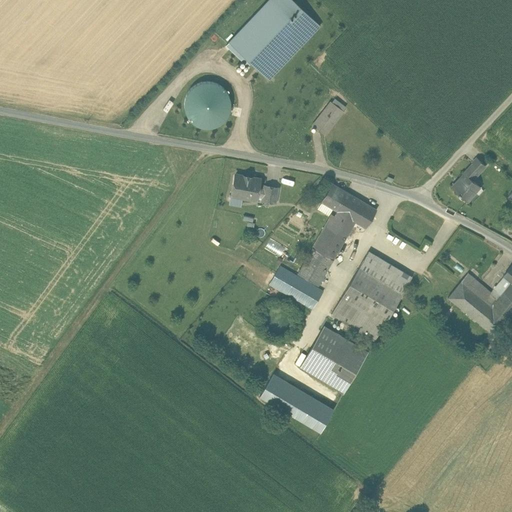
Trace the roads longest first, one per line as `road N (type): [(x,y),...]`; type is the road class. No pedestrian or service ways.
road 1 (unclassified): [(418,198),(336,172),(0,110)]
road 2 (track): [(0,429),(202,148)]
road 3 (residential): [(511,98),(418,198)]
